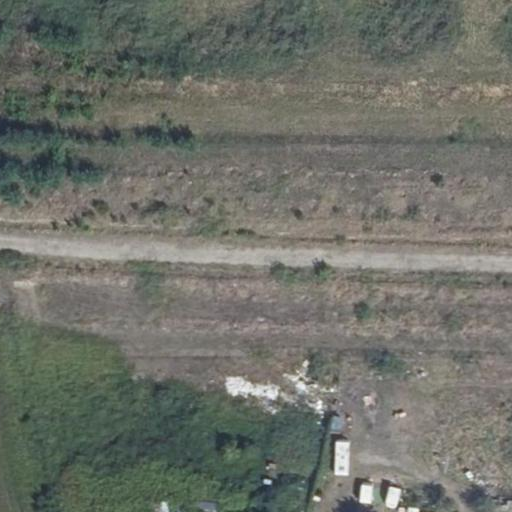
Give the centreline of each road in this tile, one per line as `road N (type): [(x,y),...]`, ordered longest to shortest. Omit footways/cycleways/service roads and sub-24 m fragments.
road 1 (primary): [(0,214),(511,242)]
road 2 (primary): [(511,197),(0,169)]
road 3 (track): [(0,246),(511,253)]
road 4 (track): [(75,511),(18,258)]
